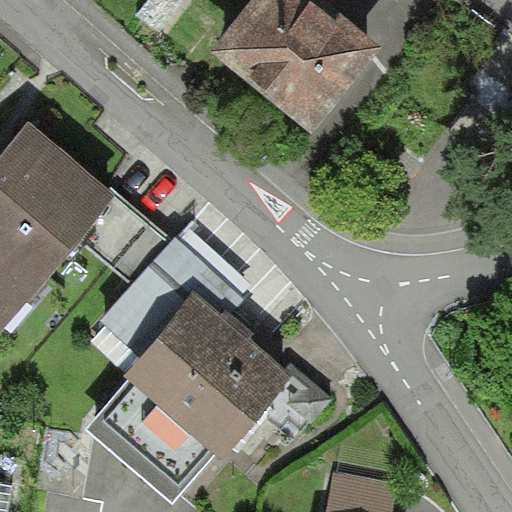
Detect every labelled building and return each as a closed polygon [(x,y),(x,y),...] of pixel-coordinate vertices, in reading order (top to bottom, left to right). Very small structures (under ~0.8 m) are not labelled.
[(263,0),(213,65),(308,138),(380,44),(321,0),(263,0)] [(0,330),(76,241),(115,194),(118,192),(32,120),(0,157),(0,330)] [(133,289),(172,242),(115,194),(76,241),(133,289)] [(172,242),(133,289),(102,318),(108,323),(92,338),(131,377),(88,428),(175,503),(216,455),(223,461),(229,455),(267,486),(336,400),(293,361),(286,368),(252,339),(255,332),(233,313),(246,298),(179,236),(172,242)] [(397,511),(403,487),(335,474),(327,511),(397,511)]
